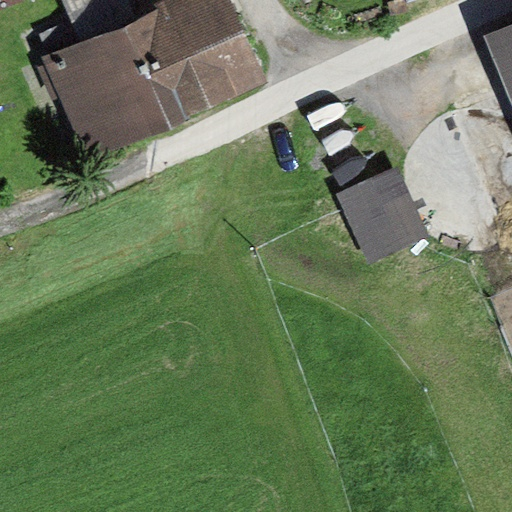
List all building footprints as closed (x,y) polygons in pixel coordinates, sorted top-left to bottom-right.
[(63,0),(80,37),(128,15),(137,11),(132,0),(63,0)] [(159,0),(137,11),(128,15),(179,119),(271,74),(234,0),(159,0)] [(80,37),(41,55),(92,162),(179,119),(128,15),(80,37)] [(511,16),(488,26),(511,83),(511,16)] [(402,164),(341,189),(371,261),(432,236),(402,164)] [(511,285),(502,288),(511,324),(511,285)]
